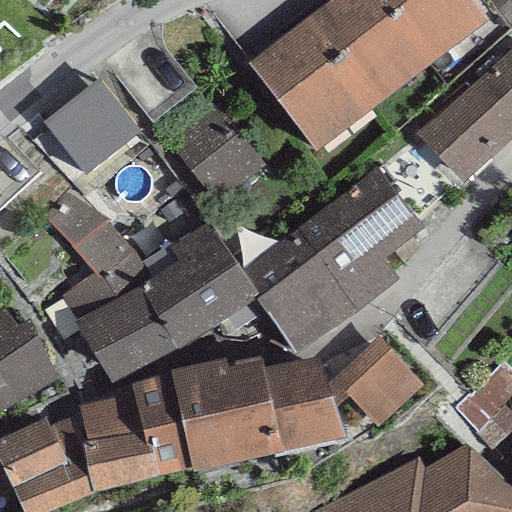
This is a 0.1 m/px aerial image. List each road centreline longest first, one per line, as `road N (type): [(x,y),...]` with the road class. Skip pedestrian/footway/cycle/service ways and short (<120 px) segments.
road 1 (unclassified): [(157,0),(0,107)]
road 2 (residential): [(511,160),(409,278)]
